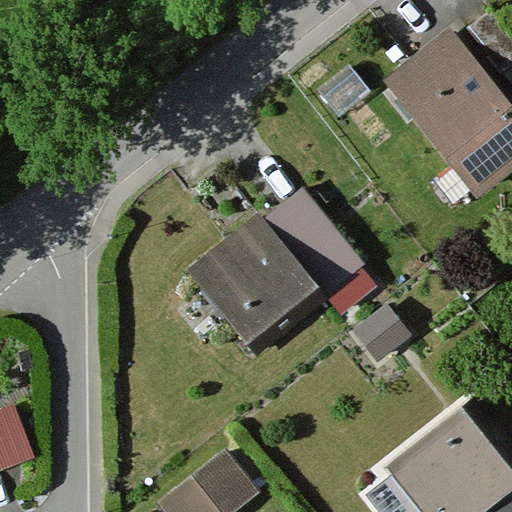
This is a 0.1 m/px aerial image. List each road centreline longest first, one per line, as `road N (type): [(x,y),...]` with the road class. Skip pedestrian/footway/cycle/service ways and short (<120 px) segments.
road 1 (tertiary): [(326,0),(32,227)]
road 2 (residential): [(32,227),(68,303),(63,511)]
